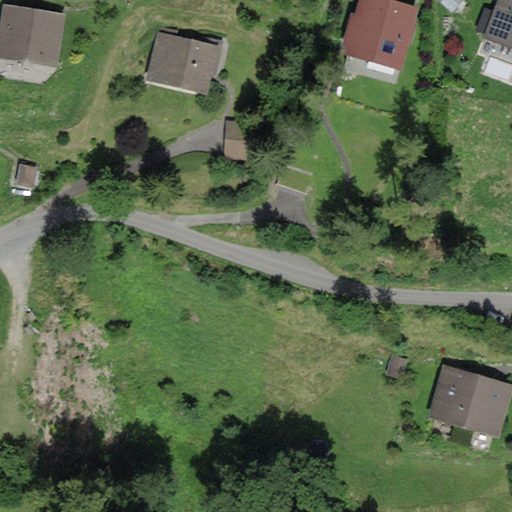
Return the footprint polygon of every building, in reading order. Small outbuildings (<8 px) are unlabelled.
[(415,8),(387,0),(362,0),(348,50),(400,64),(415,8)] [(459,0),(443,0),(453,8),(459,0)] [(511,0),(499,0),(486,35),(511,44),(511,0)] [(63,15),(7,6),(0,50),(0,53),(56,62),(63,15)] [(205,89),(215,44),(204,42),(197,41),(162,33),(153,78),(205,89)] [(254,124),(231,122),(228,155),(251,157),(254,124)] [(34,168),(22,167),(19,184),(32,185),(34,168)] [(405,360),(392,357),(389,373),(401,376),(405,360)] [(509,385),(446,368),(434,414),(496,431),(509,385)]
